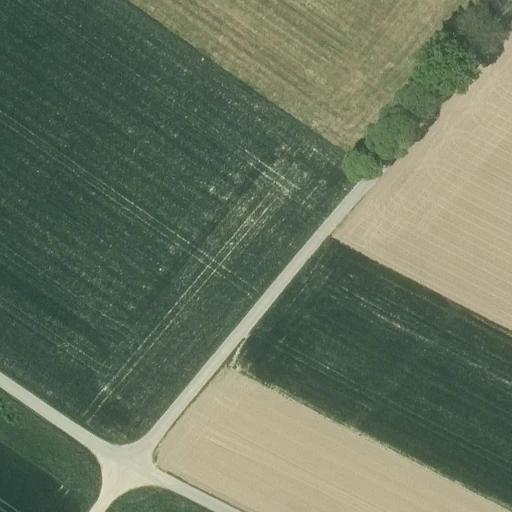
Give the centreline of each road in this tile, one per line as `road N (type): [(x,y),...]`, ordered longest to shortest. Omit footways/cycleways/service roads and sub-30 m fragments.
road 1 (track): [(511,5),(132,466),(0,384)]
road 2 (track): [(98,511),(132,466),(210,511)]
